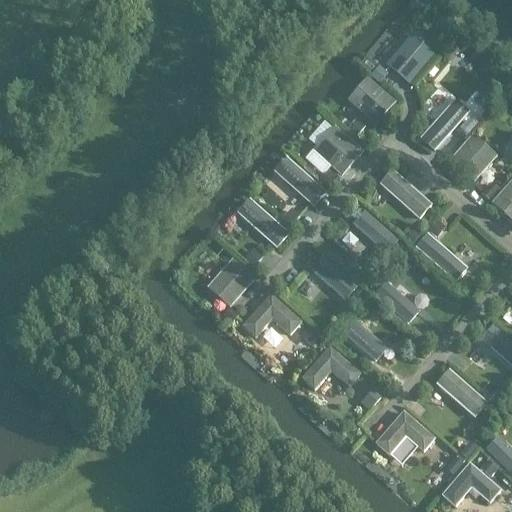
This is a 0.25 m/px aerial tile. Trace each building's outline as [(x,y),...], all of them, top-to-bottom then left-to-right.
[(431,57),(410,40),(387,67),(408,85),(431,57)] [(388,77),(380,68),(370,78),(379,87),(388,77)] [(364,80),(346,100),(375,126),(393,105),(364,80)] [(459,98),(422,137),(436,151),(474,112),(459,98)] [(460,132),(467,138),(477,126),(470,120),(460,132)] [(357,140),(366,130),(357,122),(348,132),(357,140)] [(361,155),(335,132),(315,153),(342,177),(361,155)] [(495,159),(473,139),(449,166),(471,186),(495,159)] [(443,153),(450,160),(461,148),(454,142),(443,153)] [(274,173),(314,208),(325,195),(286,160),(274,173)] [(382,184),(421,220),(434,206),(395,170),(382,184)] [(329,173),(320,183),(328,191),(337,181),(329,173)] [(511,184),(493,205),(511,221),(511,184)] [(499,192),(492,185),(483,195),(491,201),(499,192)] [(251,199),(238,213),(278,250),(292,235),(251,199)] [(292,212),(284,222),(291,228),(299,218),(292,212)] [(387,258),(401,244),(369,213),(341,241),(364,263),(378,249),(387,258)] [(437,242),(446,232),(438,224),(429,235),(437,242)] [(412,249),(421,239),(412,231),(403,241),(412,249)] [(245,263),(254,271),(263,261),(254,253),(245,263)] [(404,265),(414,274),(423,264),(413,255),(404,265)] [(314,270),(345,299),(356,288),(326,258),(314,270)] [(230,308),(253,282),(233,264),(209,290),(230,308)] [(271,298),(243,329),(255,339),(272,321),(290,337),(301,325),(271,298)] [(377,313),(369,306),(360,317),(368,324),(377,313)] [(239,315),(231,308),(222,317),(230,325),(239,315)] [(344,334),(378,362),(390,348),(356,320),(344,334)] [(327,342),(336,332),(328,324),(318,335),(327,342)] [(482,340),(511,365),(511,343),(493,327),(482,340)] [(306,331),(299,339),(308,347),(316,339),(306,331)] [(302,381),(314,392),(331,373),(349,389),(360,377),(329,350),(302,381)] [(438,384),(476,418),(487,406),(449,372),(438,384)] [(498,394),(490,387),(482,396),(490,403),(498,394)] [(381,402),(373,394),(364,404),(372,412),(381,402)] [(433,441),(403,415),(376,445),(388,456),(405,437),(423,453),(433,441)] [(487,451),(511,476),(511,452),(499,439),(487,451)] [(478,451),(471,445),(460,458),(468,464),(478,451)] [(464,468),(457,462),(446,474),(453,480),(464,468)] [(486,463),(480,471),(490,479),(496,472),(486,463)] [(501,493),(470,467),(444,497),(455,507),(472,489),(490,504),(501,493)]
